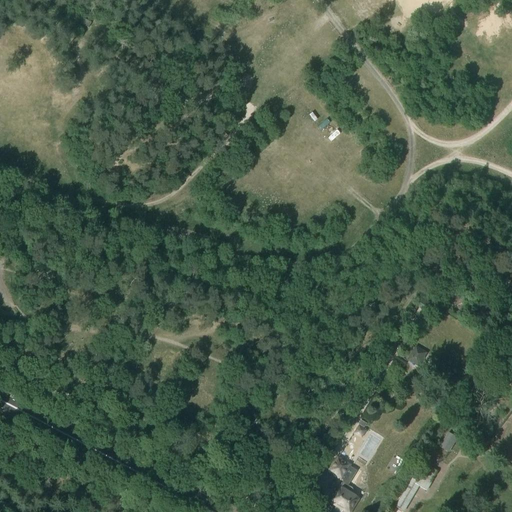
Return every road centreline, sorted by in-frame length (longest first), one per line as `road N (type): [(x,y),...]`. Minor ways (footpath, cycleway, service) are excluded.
road 1 (unknown): [(0,350),(156,421),(264,457),(311,444),(364,355),(422,287),(511,299)]
road 2 (primary): [(215,511),(0,396)]
road 3 (track): [(511,105),(449,150),(412,131)]
